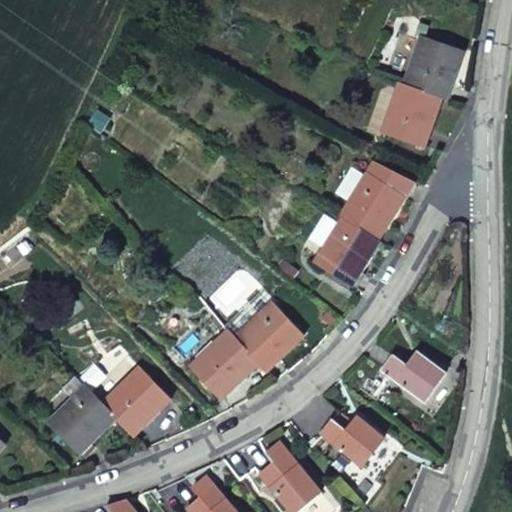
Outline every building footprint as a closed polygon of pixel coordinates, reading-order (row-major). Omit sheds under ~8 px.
[(448,83),(453,85),(459,68),(454,66),(460,50),(419,35),(413,51),(418,53),(407,85),(438,96),(443,98),(448,83)] [(438,96),(407,85),(398,82),(392,98),(397,100),(385,133),(421,145),(426,129),(432,131),(438,114),(433,112),(438,96)] [(447,99),(453,85),(448,83),(443,98),(447,99)] [(87,125),(101,135),(107,128),(93,117),(87,125)] [(426,147),(432,131),(426,129),(421,145),(426,147)] [(373,162),(365,175),(357,187),(361,190),(353,204),(344,218),(375,239),(384,225),(388,228),(397,212),(394,210),(402,196),(407,198),(416,183),(373,162)] [(357,187),(365,175),(352,168),(336,194),(353,204),(361,190),(357,187)] [(332,232),(338,222),(325,214),(309,238),(326,250),(336,234),(332,232)] [(368,254),(377,240),(375,239),(344,218),(341,217),(338,222),(332,232),(336,234),(326,250),(318,264),(349,283),(358,269),(363,272),(372,257),(368,254)] [(380,241),(388,228),(384,225),(375,239),(377,240),(380,241)] [(354,286),(363,272),(358,269),(349,283),(354,286)] [(263,317),(238,341),(256,361),(264,368),(276,357),(280,361),(293,349),(289,345),(301,333),(272,303),(260,314),(263,317)] [(256,361),(238,341),(227,330),(215,341),(218,345),(192,369),(219,396),(232,384),(236,388),(248,376),(244,372),(256,361)] [(382,369),(425,400),(445,372),(417,352),(407,365),(393,355),(382,369)] [(267,373),(280,361),(276,357),(264,368),(267,373)] [(130,382),(105,406),(114,415),(131,433),(144,421),(147,425),(160,412),(156,409),(169,396),(138,366),(126,378),(130,382)] [(73,397),(85,386),(75,376),(63,388),(73,397)] [(232,384),(219,396),(223,400),(236,388),(232,384)] [(114,415),(105,406),(85,386),(73,397),(76,401),(51,425),(78,452),(91,439),(95,442),(106,431),(102,427),(114,415)] [(341,413),(335,421),(345,430),(353,421),(341,413)] [(345,430),(335,421),(332,419),(321,433),(363,467),(385,439),(357,416),(353,421),(345,430)] [(135,436),(147,425),(144,421),(131,433),(135,436)] [(81,455),(95,442),(91,439),(78,452),(81,455)] [(292,511),(296,511),(321,492),(278,441),(264,453),(273,463),(260,473),(292,511)] [(230,466),(241,481),(255,469),(243,455),(230,466)] [(190,511),(236,511),(206,476),(193,488),(201,497),(188,509),(190,511)] [(135,511),(125,500),(107,506),(111,511),(135,511)]
